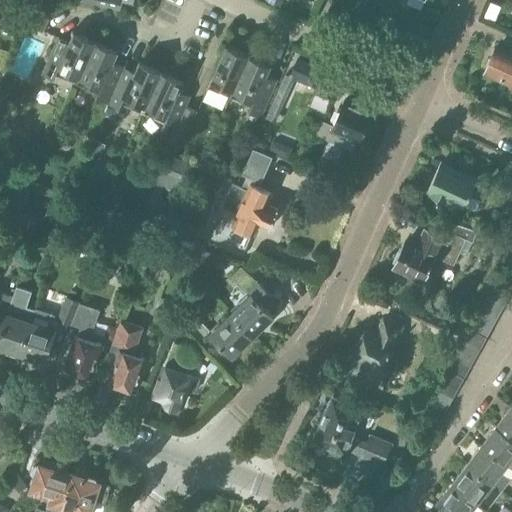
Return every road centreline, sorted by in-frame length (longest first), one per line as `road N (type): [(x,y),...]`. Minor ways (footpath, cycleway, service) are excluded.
road 1 (residential): [(188,458),(288,362),(336,290),(421,99)]
road 2 (residential): [(427,84),(218,0)]
road 3 (residential): [(188,458),(0,395)]
road 4 (residential): [(314,511),(188,458)]
road 5 (residential): [(110,20),(178,44),(200,0)]
